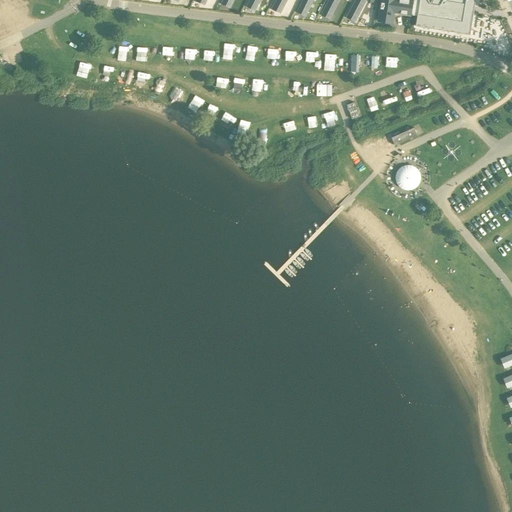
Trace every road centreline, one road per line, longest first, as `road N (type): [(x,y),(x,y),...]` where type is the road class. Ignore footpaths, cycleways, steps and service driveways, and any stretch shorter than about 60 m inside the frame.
road 1 (unclassified): [(511,66),(466,46),(101,0)]
road 2 (track): [(347,96),(336,81),(276,69),(104,59),(59,46),(45,22)]
road 3 (track): [(160,68),(230,105),(338,99)]
